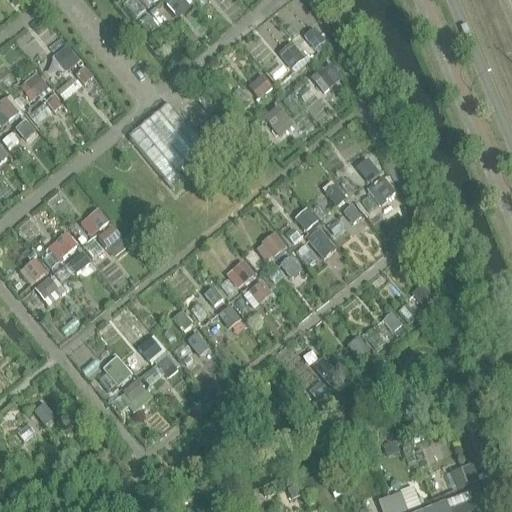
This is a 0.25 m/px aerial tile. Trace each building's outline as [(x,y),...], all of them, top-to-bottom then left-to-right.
[(138,0),(148,11),(161,0),(138,0)] [(184,0),(168,0),(164,4),(178,21),(192,9),(184,0)] [(314,33),(305,40),(315,53),(324,45),(314,33)] [(292,47),(279,58),(293,73),(305,63),(292,47)] [(65,52),(57,59),(68,73),(76,67),(65,52)] [(330,67),(312,82),(324,97),(342,81),(330,67)] [(87,72),(78,79),(86,89),(95,81),(87,72)] [(38,77),(26,86),(40,104),(52,95),(38,77)] [(261,80),(252,88),(262,99),(272,91),(261,80)] [(55,99),(47,105),(55,116),(63,109),(55,99)] [(6,103),(0,107),(0,114),(9,125),(18,117),(6,103)] [(207,151),(186,126),(198,116),(187,103),(175,113),(170,108),(131,140),(168,184),(207,151)] [(277,111),(263,123),(279,142),(294,129),(277,111)] [(219,117),(211,124),(218,132),(226,126),(219,117)] [(25,125),(16,133),(26,144),(35,137),(25,125)] [(13,138),(3,146),(9,152),(18,145),(13,138)] [(368,165),(359,172),(369,185),(378,178),(368,165)] [(384,182),(368,196),(380,211),(397,198),(384,182)] [(335,190),(326,198),(337,211),(346,203),(335,190)] [(352,209),(344,217),(353,228),(362,221),(352,209)] [(98,214),(89,221),(100,234),(108,227),(98,214)] [(305,215),(296,222),(309,238),(318,230),(305,215)] [(112,232),(98,243),(108,255),(122,244),(112,232)] [(318,234),(307,243),(323,263),(335,254),(318,234)] [(275,237),(261,247),(273,262),(286,252),(275,237)] [(66,238),(51,250),(61,262),(76,250),(66,238)] [(82,257),(69,267),(76,276),(89,266),(82,257)] [(290,262),(281,270),(292,283),(301,276),(290,262)] [(35,265),(25,272),(35,285),(45,277),(35,265)] [(243,267),(234,275),(244,287),(253,279),(243,267)] [(53,280),(35,295),(43,305),(44,305),(57,294),(62,300),(66,296),(53,280)] [(260,287),(251,295),(261,307),(270,299),(260,287)] [(423,290),(413,300),(425,313),(435,304),(423,290)] [(213,292),(205,299),(214,310),(222,304),(213,292)] [(229,310),(219,318),(230,332),(239,325),(229,310)] [(182,315),(172,324),(183,337),(193,328),(182,315)] [(391,319),(382,326),(391,336),(400,329),(391,319)] [(197,338),(188,345),(199,360),(208,353),(197,338)] [(154,340),(138,353),(151,368),(166,355),(154,340)] [(359,342),(347,352),(359,366),(371,357),(359,342)] [(456,351),(447,360),(453,366),(462,358),(456,351)] [(167,361),(157,370),(167,382),(177,373),(167,361)] [(117,362),(103,374),(118,392),(132,381),(117,362)] [(324,363),(315,370),(331,391),(340,383),(324,363)] [(426,378),(413,388),(418,394),(431,385),(426,378)] [(138,387),(121,401),(134,417),(151,403),(138,387)] [(295,398),(278,413),(290,427),(308,412),(295,398)] [(44,409),(33,417),(44,432),(55,423),(44,409)] [(227,430),(212,442),(227,459),(227,460),(230,458),(242,448),(227,430)]
